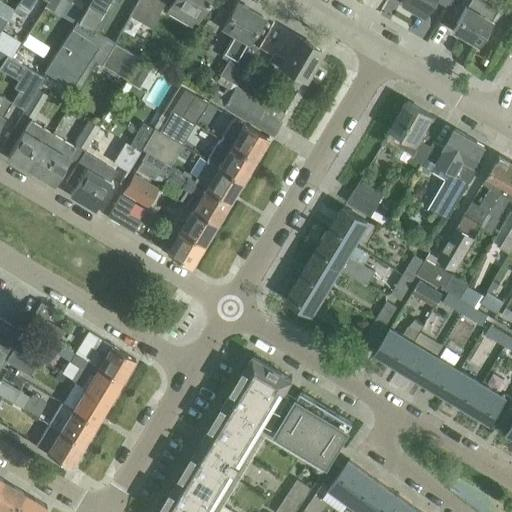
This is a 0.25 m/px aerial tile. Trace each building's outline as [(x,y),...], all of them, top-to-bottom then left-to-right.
[(23,0),(22,2),(18,9),(28,14),(36,0),(23,0)] [(89,0),(50,0),(47,7),(74,23),(75,22),(85,8),(89,0)] [(89,0),(85,8),(75,22),(74,23),(75,24),(47,72),(78,90),(95,60),(97,60),(100,62),(113,40),(93,28),(112,6),(115,0),(89,0)] [(146,24),(159,0),(138,0),(130,15),(146,24)] [(166,0),(172,3),(167,12),(191,25),(206,1),(208,2),(208,0),(166,0)] [(402,0),(402,1),(423,14),(431,0),(435,0),(447,6),(450,0),(402,0)] [(481,0),(469,0),(466,6),(453,29),(478,43),(491,21),(490,20),(497,9),(481,0)] [(230,12),(220,7),(212,20),(235,33),(222,56),(228,60),(220,74),(237,84),(258,47),(248,41),(262,16),(236,1),(230,12)] [(0,30),(0,49),(11,57),(21,43),(0,30)] [(321,50),(297,36),(284,58),(273,51),(266,64),(277,70),(274,75),(298,89),(304,77),(305,78),(321,50)] [(130,50),(115,41),(102,64),(126,78),(134,65),(139,56),(130,51),(130,50)] [(43,76),(26,66),(14,87),(30,97),(43,76)] [(184,87),(172,108),(182,114),(195,94),(184,87)] [(263,103),(235,87),(224,105),(234,111),(255,123),(271,132),(284,112),(264,101),(263,103)] [(48,94),(37,88),(23,111),(33,118),(48,94)] [(0,94),(0,121),(3,116),(12,101),(0,94)] [(432,115),(408,101),(392,128),(385,140),(414,157),(429,130),(425,127),(432,115)] [(170,136),(180,119),(169,113),(160,129),(170,136)] [(268,137),(234,116),(221,138),(219,137),(255,159),(268,137)] [(23,129),(17,139),(7,156),(30,170),(53,132),(31,119),(24,130),(23,129)] [(87,119),(84,125),(74,142),(85,148),(98,126),(87,119)] [(142,121),(136,133),(146,139),(153,128),(142,121)] [(170,136),(154,126),(153,128),(146,139),(144,144),(158,152),(168,136),(170,137),(170,136)] [(485,145),(455,128),(445,146),(434,140),(421,163),(447,177),(429,207),(447,217),(465,188),(479,167),(474,164),(485,145)] [(75,145),(53,132),(30,170),(53,183),(69,156),(68,156),(75,145)] [(255,159),(219,137),(206,158),(242,180),(255,159)] [(113,169),(110,175),(121,182),(140,150),(125,141),(110,167),(113,169)] [(106,165),(83,151),(73,168),(82,174),(70,194),(94,208),(110,180),(100,175),(106,165)] [(216,223),(229,201),(146,151),(140,161),(167,176),(166,179),(198,197),(192,207),(216,223)] [(511,171),(511,161),(499,154),(484,180),(492,185),(480,206),(489,212),(511,171)] [(242,180),(206,158),(194,178),(169,164),(204,186),(229,201),(242,180)] [(511,171),(489,212),(498,217),(511,196),(511,171)] [(134,173),(123,191),(149,206),(159,188),(134,173)] [(376,189),(360,180),(355,189),(354,189),(347,201),(385,224),(397,204),(385,197),(385,198),(374,191),(376,189)] [(121,194),(118,199),(108,216),(134,231),(141,219),(128,212),(134,202),(121,194)] [(481,226),(489,212),(472,201),(438,259),(455,269),(481,226)] [(344,206),(330,229),(354,244),(368,221),(344,206)] [(216,223),(192,207),(179,229),(204,244),(216,223)] [(489,212),(481,226),(490,231),(498,217),(489,212)] [(173,225),(170,230),(160,247),(190,265),(204,244),(179,229),(173,225)] [(511,225),(500,246),(510,252),(511,247),(511,225)] [(354,244),(330,229),(316,252),(367,283),(376,270),(351,255),(349,258),(346,256),(354,244)] [(429,252),(419,246),(403,273),(413,280),(417,273),(420,274),(421,273),(417,271),(426,258),(429,252)] [(367,283),(316,252),(302,275),(326,290),(340,267),(367,284),(367,283)] [(451,272),(426,258),(417,271),(421,273),(442,286),(451,272)] [(413,280),(403,273),(391,293),(402,299),(413,280)] [(326,290),(302,275),(288,298),(312,313),(326,290)] [(443,292),(420,279),(412,293),(435,306),(443,292)] [(469,302),(449,290),(443,301),(463,313),(469,302)] [(487,292),(480,304),(487,308),(494,296),(487,292)] [(397,305),(387,300),(375,320),(385,325),(397,305)] [(53,308),(41,301),(27,323),(63,344),(70,332),(46,319),(53,308)] [(488,314),(469,302),(463,313),(482,324),(488,314)] [(2,319),(0,321),(0,349),(8,355),(23,331),(2,319)] [(385,325),(375,320),(362,341),(372,346),(385,325)] [(511,335),(491,323),(485,333),(505,345),(511,335)] [(391,328),(377,351),(399,365),(413,341),(391,328)] [(135,358),(98,336),(85,358),(97,365),(122,380),(135,358)] [(436,356),(414,342),(399,365),(422,379),(436,356)] [(0,368),(8,355),(0,349),(0,368)] [(97,365),(85,358),(74,351),(69,360),(78,365),(71,378),(75,380),(84,386),(87,388),(109,401),(122,380),(97,365)] [(199,446),(159,511),(211,511),(241,462),(237,459),(240,455),(244,458),(292,378),(254,355),(206,434),(210,437),(203,448),(199,446)] [(459,369),(436,356),(422,379),(445,393),(459,369)] [(482,383),(459,369),(445,393),(468,407),(482,383)] [(0,380),(0,393),(23,407),(29,396),(1,379),(0,380)] [(505,397),(482,383),(468,407),(491,421),(505,397)] [(109,401),(84,386),(72,407),(61,401),(96,422),(109,401)] [(352,421),(302,391),(276,432),(327,462),(352,421)] [(0,393),(0,398),(2,395),(23,407),(0,393)] [(96,422),(61,401),(48,422),(83,444),(96,422)] [(83,444),(48,422),(35,444),(70,465),(83,444)] [(349,459),(344,467),(331,485),(351,500),(370,474),(349,459)] [(373,511),(390,489),(370,474),(351,500),(366,511),(373,511)] [(291,476),(275,511),(277,511),(296,511),(310,484),(291,476)] [(12,511),(25,492),(3,479),(0,484),(0,510),(3,511),(12,511)] [(404,511),(410,504),(390,489),(373,511),(404,511)] [(42,511),(46,505),(25,492),(12,511),(42,511)]
